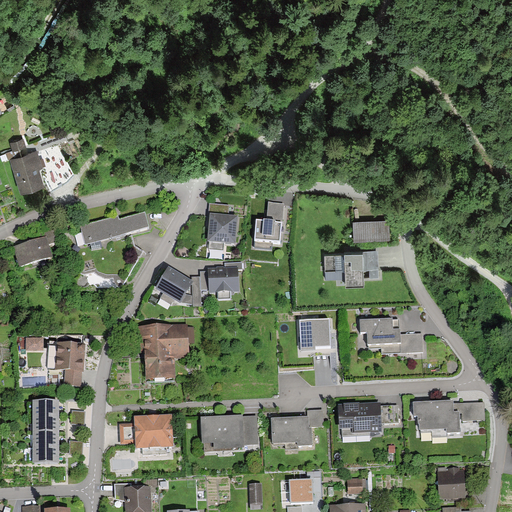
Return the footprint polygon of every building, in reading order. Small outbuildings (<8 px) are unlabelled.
[(71,138),(64,142),(72,154),(79,150),(71,138)] [(24,139),(10,143),(12,152),(26,147),(24,139)] [(37,151),(10,160),(22,194),(44,187),(39,169),(43,168),(37,151)] [(374,154),(373,178),(389,179),(390,155),(374,154)] [(227,207),(209,205),(206,228),(211,228),(208,251),(222,252),(223,245),(235,246),(238,219),(226,217),(227,207)] [(284,206),(268,205),(267,224),(256,223),(254,248),(271,249),(271,244),(281,244),(284,206)] [(149,228),(144,212),(119,219),(118,216),(112,217),(80,227),(85,246),(131,233),(149,228)] [(387,220),(353,221),(353,241),(388,241),(387,220)] [(41,242),(15,250),(20,268),(49,260),(46,247),(55,244),(52,231),(39,234),(41,242)] [(134,246),(131,233),(85,246),(76,248),(80,264),(80,272),(76,280),(78,286),(83,286),(88,284),(101,288),(112,281),(114,286),(122,285),(144,251),(134,246)] [(376,251),(361,252),(361,266),(364,266),(364,269),(368,269),(368,279),(377,278),(376,251)] [(343,255),(323,255),(324,280),(344,279),(344,286),(362,285),(361,266),(361,252),(343,252),(343,255)] [(191,284),(168,271),(157,291),(180,304),(191,284)] [(224,271),(208,272),(209,294),(238,293),(237,271),(224,271)] [(200,307),(199,279),(191,279),(193,308),(200,307)] [(330,320),(298,321),(300,357),(332,355),(330,320)] [(401,345),(400,337),(400,332),(394,333),(393,321),(360,322),(360,335),(367,335),(367,347),(401,345)] [(189,359),(188,327),(139,328),(140,357),(146,356),(147,379),(174,378),(173,360),(189,359)] [(400,337),(401,345),(401,355),(423,354),(422,335),(400,337)] [(46,351),(45,337),(27,338),(28,352),(46,351)] [(84,347),(58,344),(55,369),(66,370),(81,371),(84,347)] [(80,386),(81,371),(66,370),(65,385),(80,386)] [(34,402),(34,418),(58,418),(58,402),(34,402)] [(462,422),(461,405),(454,405),(454,402),(413,404),(414,420),(419,419),(420,433),(433,432),(433,437),(462,435),(462,422)] [(380,424),(380,408),(379,403),(338,405),(339,431),(352,430),(352,436),(381,435),(380,424)] [(483,404),(461,405),(462,422),(484,421),(483,404)] [(399,423),(398,407),(380,408),(380,424),(399,423)] [(84,411),(71,411),(71,424),(84,424),(84,411)] [(306,412),(307,419),(307,428),(322,427),(321,412),(306,412)] [(172,447),(170,417),(135,419),(135,425),(120,425),(121,444),(136,443),(137,449),(172,447)] [(258,445),(257,417),(200,419),(201,446),(213,446),(213,452),(241,451),(241,446),(258,445)] [(34,418),(34,433),(58,433),(58,418),(34,418)] [(307,419),(271,420),(272,447),(299,446),(299,448),(310,448),(310,431),(307,431),(307,428),(307,419)] [(34,433),(34,449),(57,449),(58,433),(34,433)] [(82,444),(70,443),(69,456),(82,456),(82,444)] [(57,464),(57,449),(34,449),(34,464),(57,464)] [(447,475),(438,475),(439,499),(465,498),(464,474),(458,474),(457,470),(447,470),(447,475)] [(362,479),(348,479),(348,493),(362,493),(362,479)] [(115,500),(125,503),(125,511),(149,511),(149,494),(157,494),(156,480),(141,481),(141,486),(115,486),(115,500)] [(313,481),(291,482),(292,504),(314,503),(313,481)] [(262,509),(261,484),(250,484),(251,509),(262,509)]
